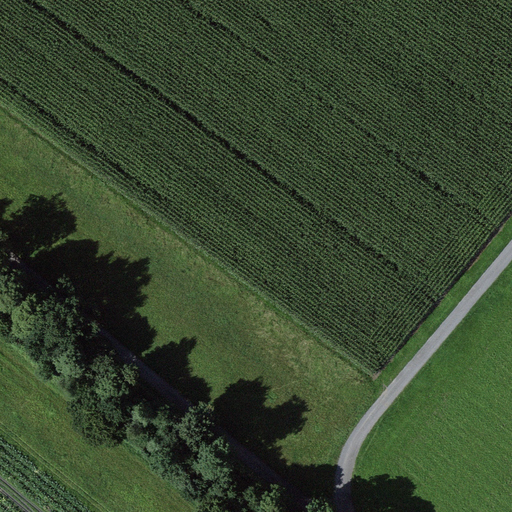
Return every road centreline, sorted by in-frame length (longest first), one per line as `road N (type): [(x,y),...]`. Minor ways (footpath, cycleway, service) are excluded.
road 1 (track): [(0,257),(309,511)]
road 2 (track): [(343,511),(338,495),(347,450),(511,247)]
